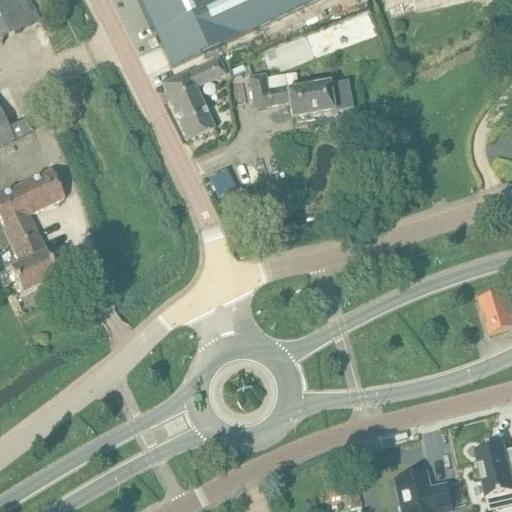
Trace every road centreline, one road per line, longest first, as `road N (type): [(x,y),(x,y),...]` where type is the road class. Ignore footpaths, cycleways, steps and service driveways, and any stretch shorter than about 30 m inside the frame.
road 1 (unclassified): [(174,511),(355,432),(511,391)]
road 2 (tertiary): [(217,286),(210,236),(95,0)]
road 3 (unclassified): [(217,286),(359,250),(511,196)]
road 4 (unclassified): [(0,454),(217,286)]
road 5 (primary): [(511,265),(370,310),(277,360)]
road 6 (primary): [(289,404),(424,388),(511,356)]
road 7 (primary): [(189,394),(0,505)]
road 8 (primary): [(55,511),(180,443),(213,436)]
